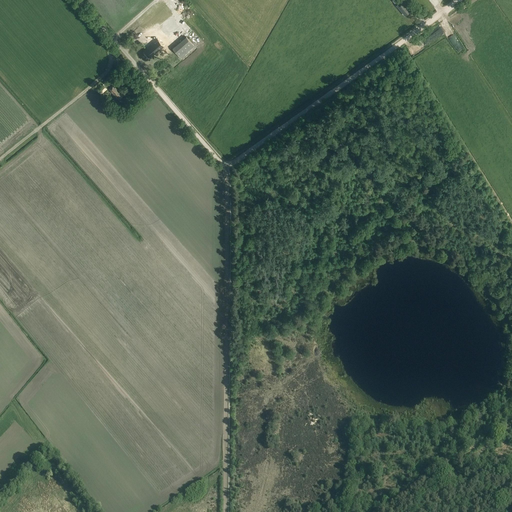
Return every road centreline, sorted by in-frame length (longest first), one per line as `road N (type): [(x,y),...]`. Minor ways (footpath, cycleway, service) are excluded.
road 1 (track): [(511,324),(468,260),(428,242),(397,242),(344,265),(255,279)]
road 2 (track): [(224,168),(459,0)]
road 3 (track): [(224,511),(225,282)]
road 4 (track): [(375,511),(482,442),(506,390)]
road 5 (track): [(224,168),(137,67)]
